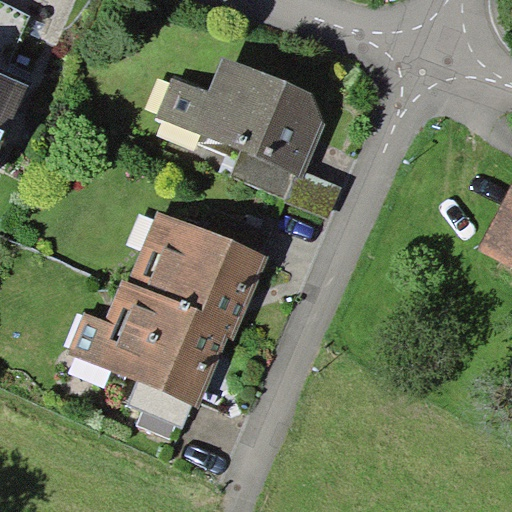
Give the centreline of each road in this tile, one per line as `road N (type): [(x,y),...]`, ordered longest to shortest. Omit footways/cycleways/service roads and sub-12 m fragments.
road 1 (track): [(431,64),(232,511)]
road 2 (residential): [(431,64),(253,0)]
